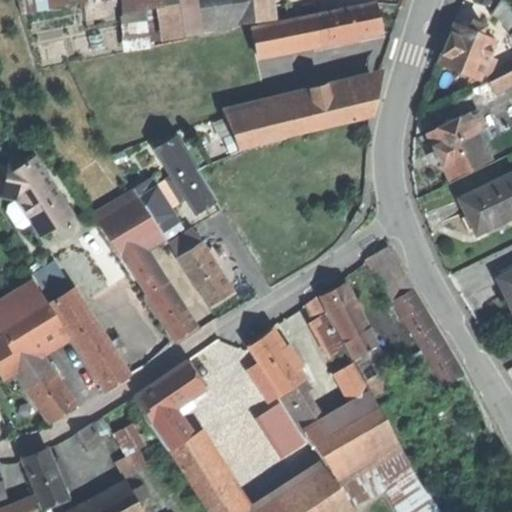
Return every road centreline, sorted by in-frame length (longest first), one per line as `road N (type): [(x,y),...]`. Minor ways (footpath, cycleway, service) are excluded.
road 1 (residential): [(400,215),(272,305),(214,332),(55,433),(0,453)]
road 2 (residential): [(400,215),(423,270),(511,417)]
road 3 (residential): [(428,0),(391,130),(389,179),(400,215)]
